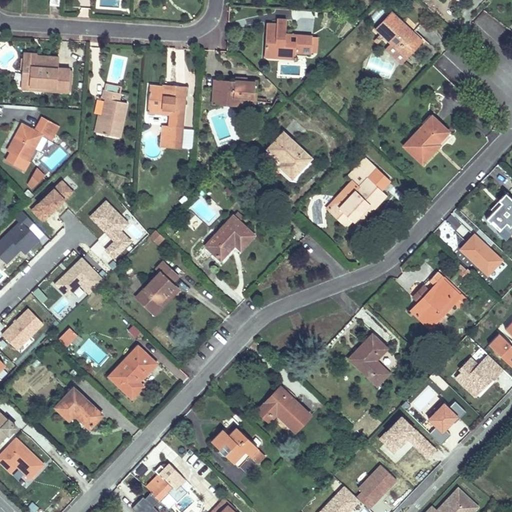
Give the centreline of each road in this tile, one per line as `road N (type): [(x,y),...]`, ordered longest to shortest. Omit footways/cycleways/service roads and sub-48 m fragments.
road 1 (residential): [(76,511),(266,308),(391,267),(511,130)]
road 2 (residential): [(215,0),(203,20),(180,29),(0,18)]
road 3 (residential): [(511,407),(412,511)]
